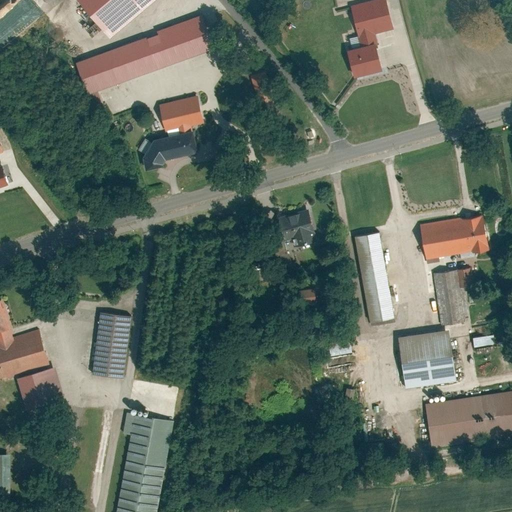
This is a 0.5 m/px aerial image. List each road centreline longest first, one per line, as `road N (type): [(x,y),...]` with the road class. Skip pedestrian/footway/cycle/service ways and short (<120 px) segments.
road 1 (residential): [(0,254),(511,107)]
road 2 (unknown): [(347,153),(219,0)]
road 3 (unknown): [(383,143),(410,324)]
road 4 (unknown): [(205,0),(77,54)]
road 5 (track): [(119,389),(98,511)]
